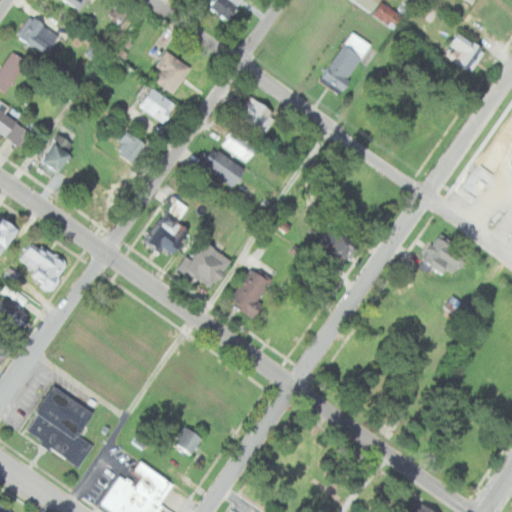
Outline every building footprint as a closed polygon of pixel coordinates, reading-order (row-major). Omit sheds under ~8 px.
[(66,0),(81,9),(86,0),(66,0)] [(241,0),(212,0),(208,6),(227,20),(241,0)] [(347,0),(365,12),(372,0),(347,0)] [(397,15),(377,0),(376,0),(367,12),(388,28),(397,15)] [(60,35),(29,15),(15,36),(46,56),(60,35)] [(365,42),(344,30),(315,78),(336,91),(365,42)] [(455,51),(448,63),(467,73),(481,49),(449,31),(442,43),(455,51)] [(0,67),(0,88),(5,92),(25,61),(11,51),(0,67)] [(152,70),(162,78),(160,81),(173,90),(189,69),(165,52),(152,70)] [(174,103),(152,87),(139,105),(161,121),(174,103)] [(235,116),(260,133),(274,112),(249,96),(235,116)] [(0,133),(5,137),(16,120),(0,109),(0,133)] [(246,163),(259,145),(233,126),(220,143),(246,163)] [(111,148),(131,163),(146,145),(125,129),(111,148)] [(35,166),(54,178),(76,147),(57,134),(35,166)] [(244,171),(216,153),(206,169),(234,187),(244,171)] [(143,238),(167,257),(189,230),(165,211),(143,238)] [(511,230),(511,212),(510,212),(503,225),(511,230)] [(19,231),(2,218),(0,220),(0,245),(5,249),(19,231)] [(281,232),(286,223),(276,219),(272,228),(281,232)] [(343,266),(351,246),(323,236),(316,256),(343,266)] [(442,269),(450,274),(462,257),(429,236),(414,260),(438,275),(442,269)] [(27,277),(48,291),(67,264),(32,240),(19,259),(33,269),(27,277)] [(178,270),(212,290),(231,260),(202,243),(192,259),(186,256),(178,270)] [(0,278),(9,284),(16,272),(5,266),(0,275),(0,278)] [(272,283),(250,268),(228,302),(250,316),(272,283)] [(442,305),(456,315),(462,306),(448,296),(442,305)] [(0,302),(0,319),(20,332),(29,316),(2,299),(0,302)] [(93,411),(52,386),(23,432),(79,466),(92,444),(78,436),(93,411)] [(201,439),(188,426),(175,439),(189,452),(201,439)] [(108,511),(172,511),(159,504),(172,482),(139,461),(132,471),(139,476),(133,487),(118,477),(99,506),(108,511)] [(0,511),(9,511),(13,507),(0,498),(0,511)] [(431,511),(410,499),(402,511),(431,511)] [(438,511),(424,500),(414,511),(438,511)]
